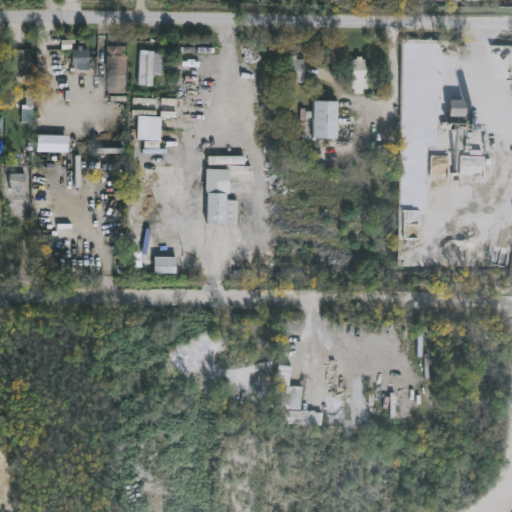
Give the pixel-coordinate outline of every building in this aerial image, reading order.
[(84,45),(84,48),(90,48),(90,65),(66,64),(66,66),(47,66),(47,51),(73,51),(73,49),(78,49),(78,46),(84,45)] [(125,93),(108,93),(108,50),(117,50),(117,45),(128,45),(128,69),(126,69),(126,93),(125,93)] [(33,49),(31,75),(14,74),(15,48),(33,49)] [(163,53),(162,74),(155,74),(154,85),(140,84),(141,49),(156,50),(156,52),(163,53)] [(299,55),(299,58),(306,58),(306,82),(299,82),(299,88),(286,88),(286,58),(292,58),(292,55),(299,55)] [(368,58),(368,66),(370,66),(369,89),(353,88),(354,58),(358,58),(358,56),(364,56),(364,58),(368,58)] [(341,100),(339,138),(316,137),(316,118),(306,117),(307,110),(316,111),(317,100),(341,100)] [(253,169),(253,192),(231,192),(231,193),(228,193),(228,199),(239,200),(238,224),(209,224),(210,193),(207,193),(207,168),(231,169),(231,181),(237,181),(238,169),(253,169)] [(178,256),(178,273),(155,273),(155,256),(178,256)] [(303,386),(302,410),(316,409),(316,423),(280,422),(280,412),(282,412),(283,387),(287,387),(287,385),(303,386)]
